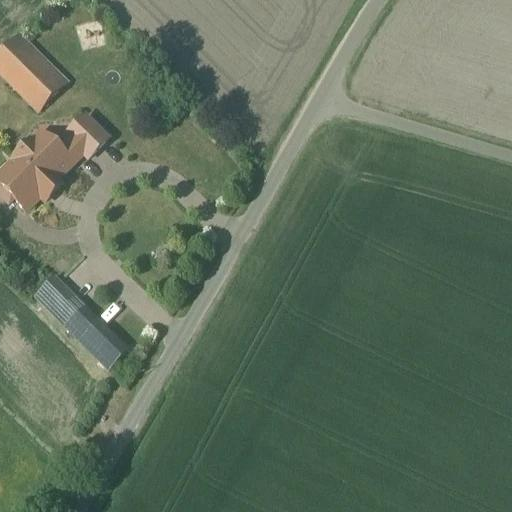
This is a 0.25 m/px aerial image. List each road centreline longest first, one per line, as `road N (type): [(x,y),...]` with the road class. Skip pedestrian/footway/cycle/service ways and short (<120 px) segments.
road 1 (unclassified): [(323,101),(83,511)]
road 2 (unclassified): [(323,101),(511,159)]
